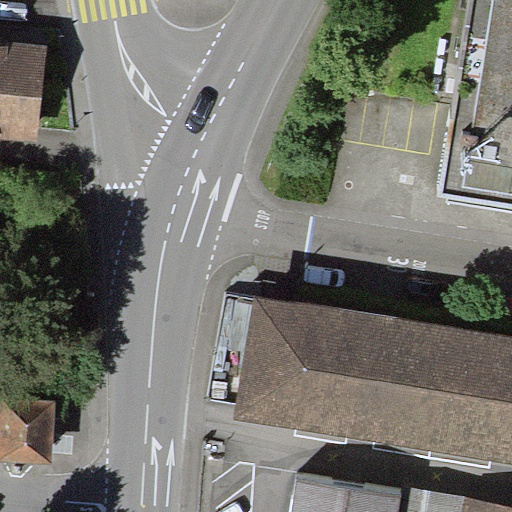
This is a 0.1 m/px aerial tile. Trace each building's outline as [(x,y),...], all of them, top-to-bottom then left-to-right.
[(511,0),(470,0),(440,196),(511,206),(511,0)] [(47,46),(0,41),(0,137),(38,141),(47,46)] [(511,337),(254,295),(234,420),(511,465),(511,337)] [(0,461),(52,464),(56,401),(1,398),(0,422),(0,461)] [(398,511),(403,489),(299,472),(292,511),(398,511)] [(410,490),(403,489),(398,511),(511,511),(511,503),(411,487),(410,490)]
